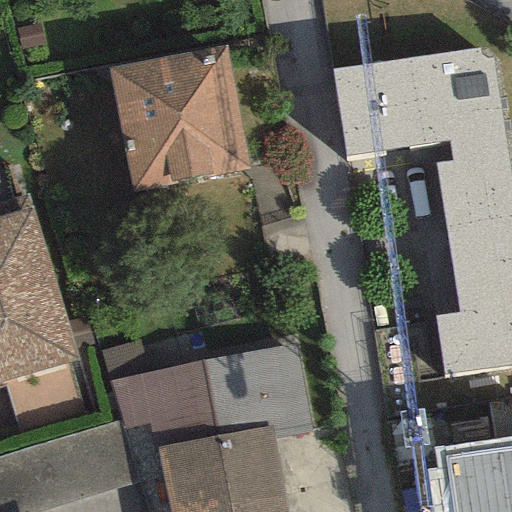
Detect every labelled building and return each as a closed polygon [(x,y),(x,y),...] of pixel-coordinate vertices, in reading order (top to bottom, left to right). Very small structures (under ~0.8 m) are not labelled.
[(38,28),(14,33),(17,52),(42,48),(38,28)] [(511,192),(490,45),(330,69),(344,157),(446,142),(449,162),(434,164),(457,313),(433,317),(442,378),(511,367),(511,192)] [(227,46),(108,67),(130,191),(249,170),(227,46)] [(27,195),(0,203),(0,385),(2,384),(66,364),(78,361),(27,195)] [(297,344),(109,382),(125,432),(151,427),(155,451),(270,430),(272,441),(312,429),(297,344)] [(2,384),(20,437),(83,417),(66,364),(2,384)] [(117,421),(0,457),(0,511),(45,511),(137,484),(117,421)] [(284,511),(272,441),(270,430),(155,451),(165,511),(284,511)] [(511,511),(511,449),(442,459),(449,511),(511,511)]
